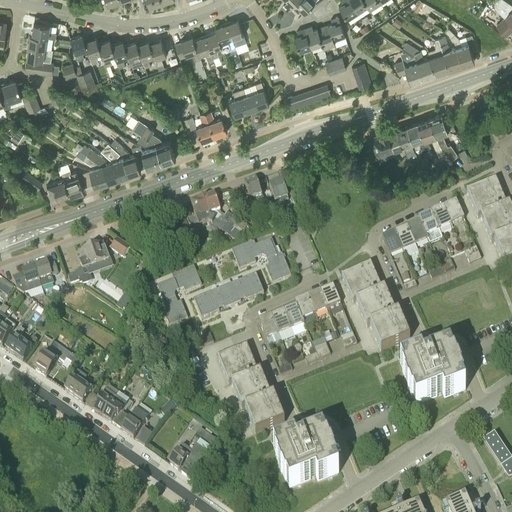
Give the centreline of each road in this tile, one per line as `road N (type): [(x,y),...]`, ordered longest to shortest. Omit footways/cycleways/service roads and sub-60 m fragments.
road 1 (tertiary): [(0,246),(511,65)]
road 2 (residential): [(359,489),(331,427),(295,420),(287,410),(249,320),(254,310),(324,280),(306,238)]
road 3 (residential): [(401,297),(479,266),(485,245),(464,201),(452,194),(386,221),(376,230),(381,255)]
road 4 (residential): [(201,511),(0,375)]
road 5 (residential): [(20,1),(92,20),(160,23),(229,0)]
road 6 (residential): [(483,408),(464,352),(454,341),(418,333),(401,297)]
